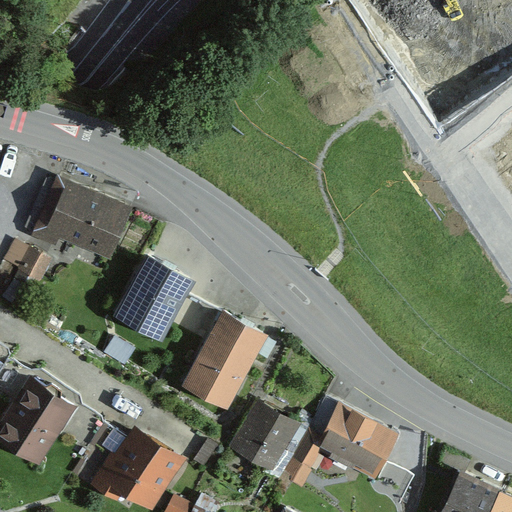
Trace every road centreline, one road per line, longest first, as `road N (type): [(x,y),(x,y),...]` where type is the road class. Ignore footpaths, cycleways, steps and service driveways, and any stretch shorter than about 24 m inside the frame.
road 1 (residential): [(0,114),(130,157),(286,281),(384,376),(511,449)]
road 2 (trunk): [(0,183),(171,0)]
road 3 (trunk): [(139,0),(0,174)]
road 4 (trunk): [(118,0),(0,171)]
